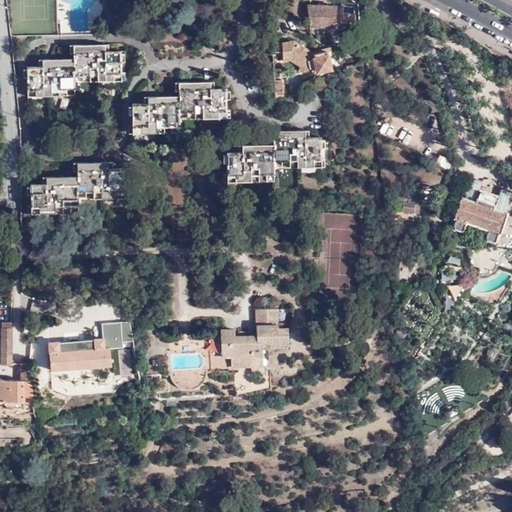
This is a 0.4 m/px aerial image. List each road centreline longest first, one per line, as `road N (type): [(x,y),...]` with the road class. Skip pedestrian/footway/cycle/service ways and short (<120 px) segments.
road 1 (unknown): [(400,0),(447,83),(468,152),(511,179)]
road 2 (residential): [(511,400),(428,483),(414,511)]
